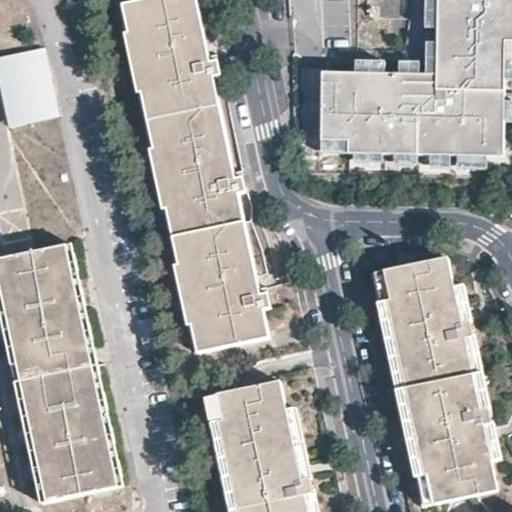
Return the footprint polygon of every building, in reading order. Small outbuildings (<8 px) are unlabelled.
[(210,35),(202,0),(165,0),(129,8),(135,36),(132,37),(144,96),(147,95),(159,150),(155,150),(168,210),(171,209),(183,263),(179,264),(192,323),(195,323),(201,351),(273,336),(264,291),(237,164),(210,35)] [(438,79),(318,76),(317,149),(356,150),(356,158),(511,161),(511,110),(503,110),(503,85),(511,85),(511,0),(453,0),(453,3),(424,3),(424,30),(439,31),(438,79)] [(48,47),(0,56),(0,71),(11,125),(62,115),(48,47)] [(72,247),(0,263),(0,293),(44,503),(124,484),(98,366),(72,247)] [(459,284),(453,254),(389,266),(396,297),(393,298),(411,384),(411,385),(478,371),(470,335),(478,333),(475,319),(475,318),(467,319),(459,284)] [(396,297),(389,266),(381,268),(387,299),(393,298),(396,297)] [(473,300),(469,282),(459,284),(467,319),(475,318),(475,319),(477,318),(473,300)] [(411,384),(393,298),(387,299),(382,300),(401,388),(411,385),(411,384)] [(168,350),(161,320),(146,323),(153,353),(168,350)] [(487,369),(480,332),(478,333),(470,335),(478,371),(487,369)] [(495,404),(487,369),(478,371),(486,406),(495,404)] [(486,406),(478,371),(411,385),(429,472),(433,472),(440,501),(503,488),(497,458),(489,422),(497,420),(495,404),(486,406)] [(291,407),(285,378),(237,388),(236,389),(236,392),(224,395),(229,417),(224,418),(243,506),(310,492),(318,490),(316,482),(315,475),(306,476),(291,407)] [(429,472),(411,385),(401,388),(420,475),(423,474),(429,472)] [(229,417),(224,395),(214,397),(219,419),(224,418),(229,417)] [(315,475),(300,407),(300,405),(291,407),(306,476),(315,475)] [(244,511),(243,506),(224,418),(219,419),(216,420),(236,511),(244,511)] [(503,439),(499,420),(497,420),(489,422),(497,458),(506,455),(503,439)] [(440,501),(433,472),(429,472),(423,474),(429,503),(440,501)] [(322,511),(318,490),(310,492),(314,511),(322,511)] [(314,511),(310,492),(243,506),(244,511),(314,511)]
